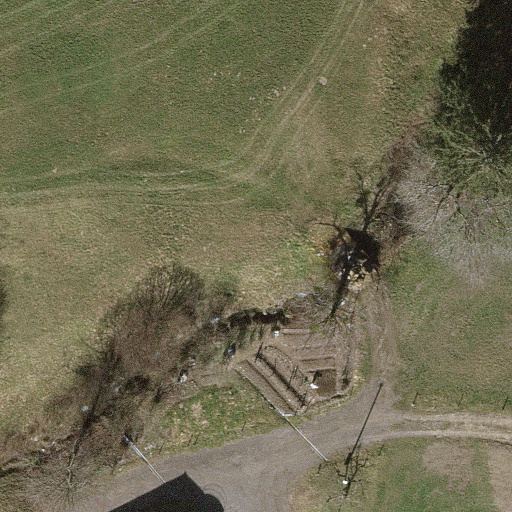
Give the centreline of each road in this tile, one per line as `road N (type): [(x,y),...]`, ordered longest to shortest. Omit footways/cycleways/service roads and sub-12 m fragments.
road 1 (track): [(357,430),(381,382),(386,333),(369,283),(327,239)]
road 2 (track): [(357,430),(511,429)]
road 3 (track): [(327,239),(300,189),(299,98)]
